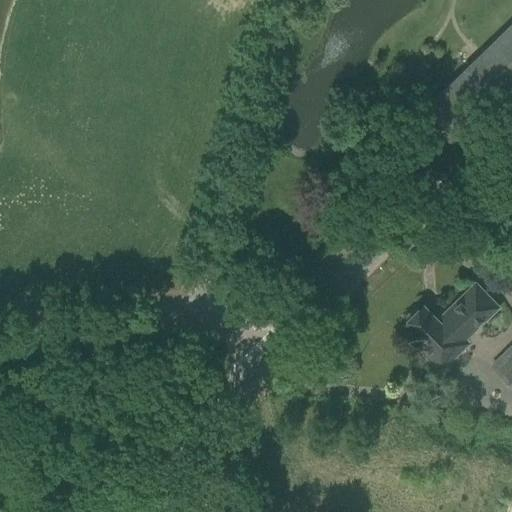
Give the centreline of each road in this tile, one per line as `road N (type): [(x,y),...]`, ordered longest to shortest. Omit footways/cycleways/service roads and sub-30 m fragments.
road 1 (unclassified): [(263,362),(511,121)]
road 2 (unclassified): [(0,345),(202,317),(222,321),(263,362)]
road 3 (unclassified): [(133,511),(263,362)]
